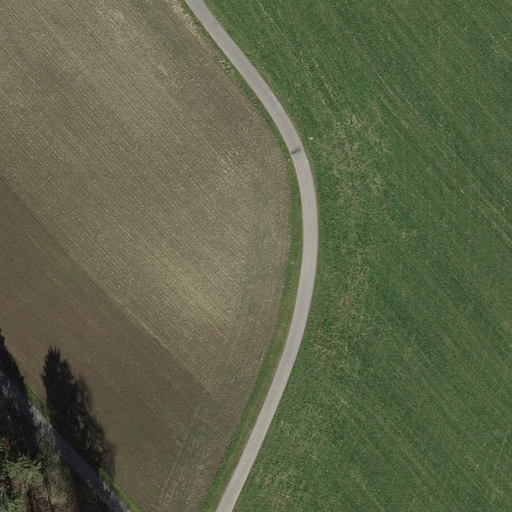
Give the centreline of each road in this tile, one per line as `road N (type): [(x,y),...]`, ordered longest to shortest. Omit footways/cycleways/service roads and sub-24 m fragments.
road 1 (residential): [(193,0),(271,101),(295,146),(308,200),(310,249),(291,351),(224,511)]
road 2 (residential): [(0,381),(120,511)]
